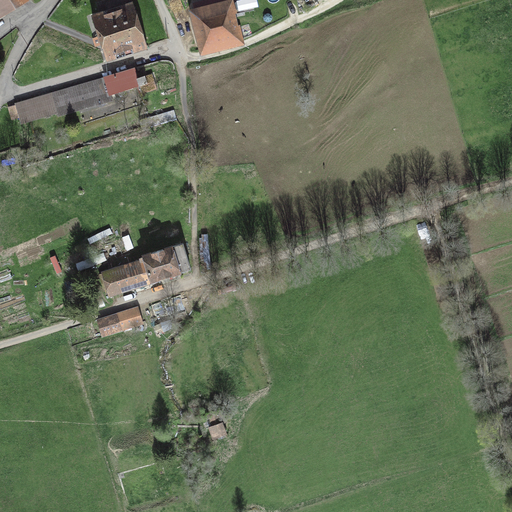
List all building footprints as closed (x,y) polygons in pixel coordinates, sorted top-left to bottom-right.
[(0,0),(0,15),(24,0),(0,0)] [(229,6),(228,6),(226,0),(214,0),(193,5),(204,48),(238,40),(229,6)] [(92,19),(105,57),(146,44),(133,6),(92,19)] [(16,105),(8,107),(12,119),(19,117),(21,123),(57,112),(58,116),(112,101),(110,95),(140,86),(137,79),(134,69),(15,103),(16,105)] [(145,77),(137,79),(140,86),(142,94),(157,89),(152,75),(145,77)] [(143,258),(151,282),(190,269),(182,243),(142,256),(143,258)] [(111,294),(151,282),(143,258),(140,258),(141,261),(104,273),(111,294)] [(157,321),(186,311),(180,295),(151,305),(157,321)] [(141,323),(137,307),(118,313),(122,329),(141,323)] [(226,434),(218,413),(209,416),(213,430),(210,431),(213,439),(226,434)]
